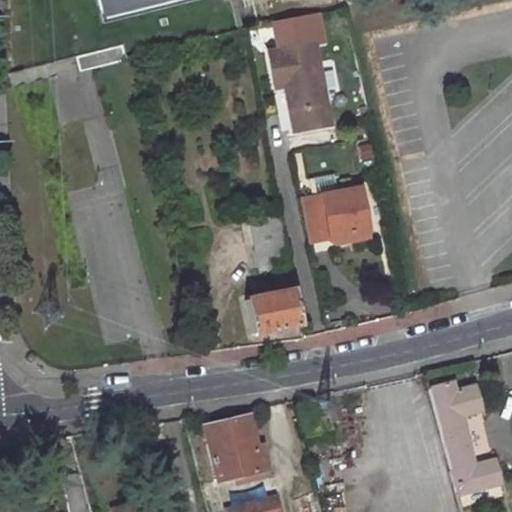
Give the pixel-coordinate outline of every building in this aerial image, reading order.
[(92,0),(96,14),(155,0),(92,0)] [(283,72),(285,86),(292,127),(330,119),(314,35),(266,44),(272,74),(283,72)] [(272,74),(275,88),(285,86),(283,72),(272,74)] [(333,187),(329,169),(305,174),(309,192),(333,187)] [(299,194),(307,236),(326,232),(332,238),(343,235),(346,228),(364,224),(356,182),(333,187),(309,192),(299,194)] [(246,205),(258,265),(287,258),(276,199),(246,205)] [(343,235),(365,230),(364,224),(346,228),(343,235)] [(283,279),(284,286),(292,284),(291,278),(283,279)] [(250,328),(299,318),(292,284),(284,286),(243,294),(250,328)] [(424,389),(436,432),(454,497),(496,485),(490,462),(471,466),(456,417),(476,411),(470,387),(450,393),(447,383),(424,389)] [(247,415),(204,426),(217,478),(267,466),(262,445),(255,447),(247,415)] [(277,511),(274,496),(224,507),(225,511),(277,511)]
